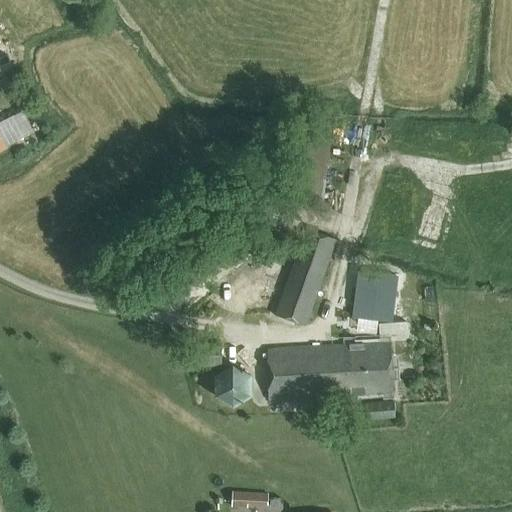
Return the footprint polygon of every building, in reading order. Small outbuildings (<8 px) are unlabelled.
[(0,117),(13,109),(0,90),(0,117)] [(333,195),(325,194),(332,132),(299,128),(289,202),(323,207),(332,208),(333,195)] [(440,236),(451,183),(422,177),(412,230),(440,236)] [(306,326),(336,240),(306,230),(275,317),(306,326)] [(234,262),(251,250),(240,237),(224,249),(234,262)] [(393,322),(399,277),(363,272),(357,317),(393,322)] [(408,334),(407,322),(379,324),(380,335),(408,334)] [(394,393),(390,343),(267,351),(268,401),(394,393)] [(248,397),(247,370),(216,371),(217,398),(248,397)] [(367,421),(395,418),(394,402),(366,405),(367,421)] [(232,492),(231,508),(247,509),(247,505),(266,506),(267,494),(232,492)]
